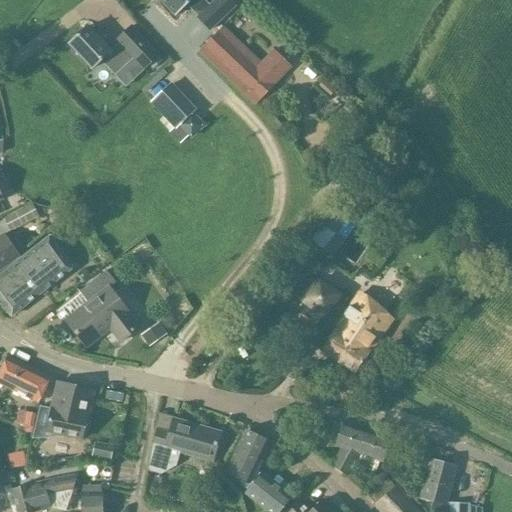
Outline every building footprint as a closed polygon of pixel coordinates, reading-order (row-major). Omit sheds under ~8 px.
[(160,0),(176,16),(187,5),(198,17),(197,18),(209,31),(235,6),(229,0),(215,0),(209,7),(202,0),(160,0)] [(87,27),(69,45),(92,70),(101,61),(115,76),(133,59),(143,70),(158,56),(131,27),(116,41),(118,43),(110,51),(87,27)] [(223,27),(200,52),(255,105),(291,67),(274,51),(262,64),(223,27)] [(193,112),(169,86),(152,102),(161,111),(176,128),(193,112)] [(327,265),(359,220),(347,211),(353,203),(335,190),(316,218),(334,232),(316,257),(327,265)] [(10,233),(39,217),(32,204),(3,219),(10,233)] [(0,236),(0,270),(19,257),(3,235),(0,236)] [(71,270),(71,266),(49,237),(0,275),(0,301),(11,316),(71,270)] [(85,300),(112,279),(106,271),(79,293),(85,300)] [(323,319),(342,297),(320,278),(317,282),(309,276),(289,301),(316,323),(321,317),(323,319)] [(140,327),(109,288),(115,283),(112,279),(85,300),(88,303),(66,321),(64,320),(86,348),(110,329),(120,343),(140,327)] [(359,296),(337,329),(321,352),(354,374),(392,318),(359,296)] [(0,384),(38,403),(50,378),(8,357),(0,372),(0,384)] [(82,441),(93,391),(57,383),(46,432),(82,441)] [(25,425),(25,426),(33,428),(36,415),(28,414),(25,425)] [(153,444),(148,472),(161,475),(176,467),(180,453),(213,462),(222,432),(173,418),(168,435),(156,431),(153,444)] [(303,422),(294,435),(293,436),(308,447),(318,433),(303,422)] [(375,473),(380,462),(383,463),(390,439),(341,424),(334,446),(340,448),(331,465),(347,477),(359,455),(360,455),(356,466),(375,473)] [(245,432),(226,473),(244,482),(243,485),(249,490),(261,474),(257,472),(262,462),(259,460),(267,442),(245,432)] [(33,457),(44,458),(46,443),(35,441),(33,457)] [(416,445),(410,467),(425,472),(431,450),(416,445)] [(430,460),(420,499),(432,502),(429,511),(481,511),(481,508),(469,508),(469,505),(446,504),(456,467),(430,460)] [(77,475),(29,485),(12,490),(17,511),(37,511),(51,508),(65,511),(77,475)] [(278,511),(289,498),(261,476),(260,477),(248,492),(246,495),(268,511),(278,511)] [(380,511),(418,511),(396,487),(385,476),(365,493),(375,505),(375,506),(380,511)] [(81,511),(102,511),(102,493),(80,494),(81,511)] [(290,511),(334,511),(323,500),(312,511),(302,501),(290,511)]
